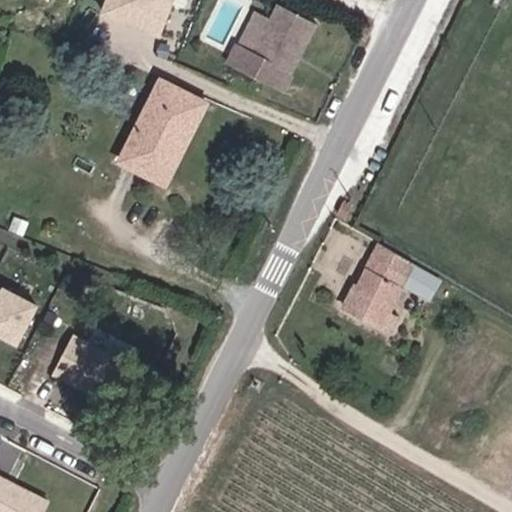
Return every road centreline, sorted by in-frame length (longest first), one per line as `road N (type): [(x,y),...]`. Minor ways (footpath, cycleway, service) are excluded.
road 1 (unclassified): [(411,0),(165,494)]
road 2 (residential): [(0,408),(165,494)]
